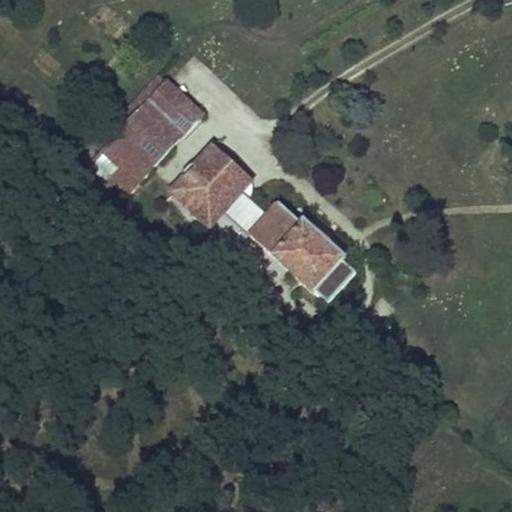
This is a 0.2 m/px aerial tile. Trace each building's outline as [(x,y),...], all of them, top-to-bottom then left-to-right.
[(121,131),(166,83),(159,77),(114,124),(121,131)] [(131,155),(184,100),(166,83),(121,131),(113,139),(131,155)] [(126,200),(203,118),(184,100),(131,155),(113,139),(89,166),(126,200)] [(252,182),(215,147),(209,154),(247,188),(252,182)] [(269,217),(241,194),(247,188),(209,154),(166,200),(183,215),(188,208),(210,228),(222,215),(250,237),(314,295),(316,292),(329,304),(356,274),(343,262),(346,259),(305,222),(302,225),(279,205),(269,217)] [(210,228),(188,208),(183,215),(204,235),(210,228)]
